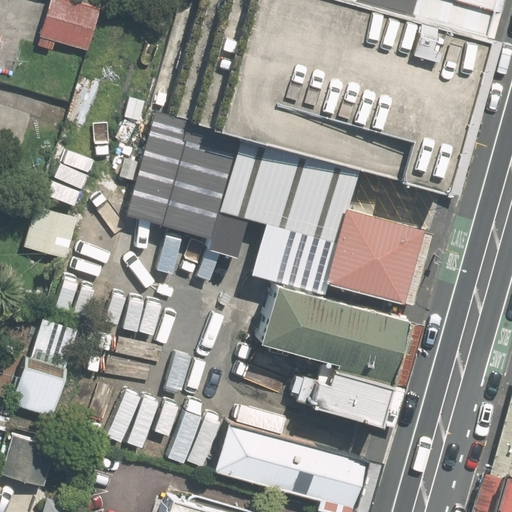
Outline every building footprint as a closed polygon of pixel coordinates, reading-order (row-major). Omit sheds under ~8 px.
[(60,0),(49,0),(39,34),(86,49),(98,12),(60,0)] [(437,183),(478,32),(360,0),(192,0),(163,109),(354,162),(437,183)] [(360,0),(478,32),(487,0),(360,0)] [(354,162),(163,109),(151,109),(122,213),(209,238),(215,209),(330,239),(354,162)] [(426,227),(342,205),(324,272),(407,295),(426,227)] [(64,257),(75,217),(34,206),(23,246),(64,257)] [(389,299),(252,261),(234,326),(297,343),(371,363),(389,299)] [(360,405),(371,363),(297,343),(286,385),(360,405)] [(49,415),(62,376),(21,363),(8,402),(49,415)] [(355,428),(229,394),(214,451),(339,485),(355,428)] [(52,445),(11,433),(0,471),(0,472),(41,484),(52,445)] [(277,511),(282,498),(177,469),(165,511),(277,511)] [(511,511),(511,472),(505,470),(493,511),(511,511)] [(65,511),(68,499),(43,494),(39,511),(65,511)]
